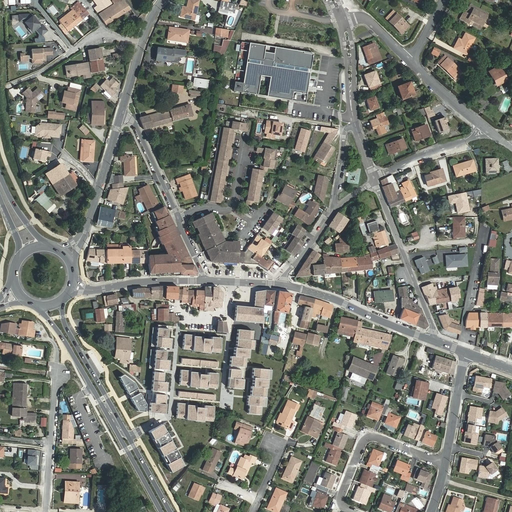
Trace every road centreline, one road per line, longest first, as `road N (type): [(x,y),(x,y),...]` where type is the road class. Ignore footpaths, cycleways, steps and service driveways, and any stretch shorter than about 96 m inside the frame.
road 1 (primary): [(34,304),(63,337),(162,511)]
road 2 (primary): [(170,511),(66,327),(65,297)]
road 3 (residential): [(206,279),(134,122),(121,114)]
road 4 (tertiary): [(431,339),(374,179)]
road 5 (residential): [(445,463),(371,435),(339,499),(351,511)]
road 6 (tertiary): [(431,339),(281,283)]
road 7 (residential): [(58,370),(46,511)]
road 8 (tertiary): [(121,114),(81,236)]
road 9 (residential): [(374,179),(485,127)]
